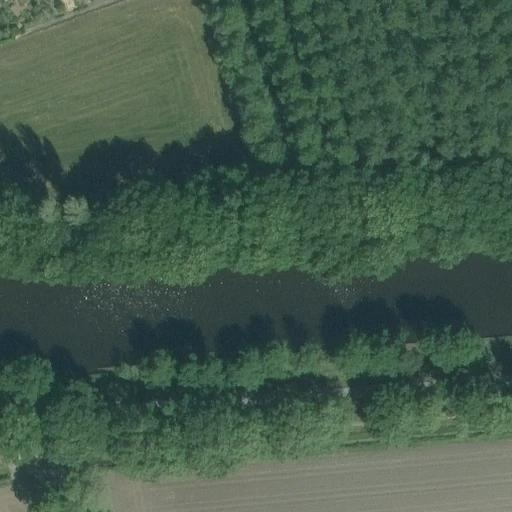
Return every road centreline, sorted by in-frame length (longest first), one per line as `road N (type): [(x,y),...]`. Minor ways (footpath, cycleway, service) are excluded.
road 1 (track): [(0,404),(13,391),(511,354)]
road 2 (track): [(0,254),(511,215)]
